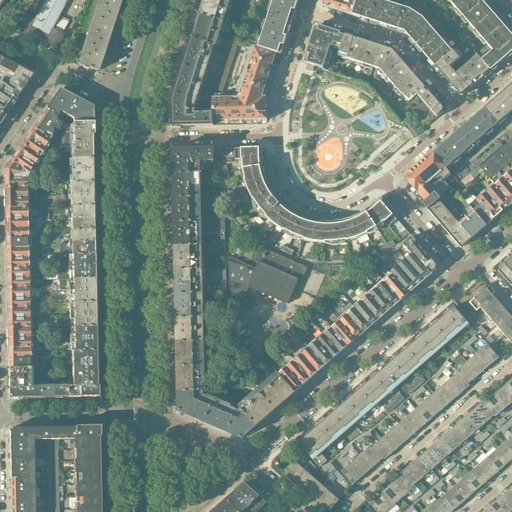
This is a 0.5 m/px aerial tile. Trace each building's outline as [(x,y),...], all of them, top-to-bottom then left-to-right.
[(52,28),(67,0),(65,0),(43,0),(33,18),(21,12),(17,18),(15,27),(55,49),(61,41),(63,34),(62,33),(55,29),(54,29),(52,28)] [(114,18),(120,0),(97,0),(94,12),(114,18)] [(237,3),(232,1),(231,2),(224,0),(204,0),(199,17),(225,25),(227,18),(231,19),(237,3)] [(257,0),(243,44),(247,45),(261,0),(257,0)] [(292,21),(298,4),(299,0),(273,0),(269,14),(292,21)] [(351,15),(355,4),(348,2),(342,0),(324,0),(323,4),(325,7),(351,15)] [(369,21),(375,0),(356,0),(355,4),(351,15),(369,21)] [(396,30),(403,8),(378,0),(375,0),(369,21),(396,30)] [(457,10),(468,0),(449,0),(451,2),(450,2),(457,10)] [(497,18),(481,0),(468,0),(457,10),(478,34),(497,18)] [(434,31),(423,18),(411,10),(403,8),(396,30),(404,32),(416,46),(434,31)] [(106,45),(114,18),(94,12),(86,38),(106,45)] [(281,56),(289,30),(292,21),(269,14),(258,49),(275,55),(275,54),(281,56)] [(218,48),(225,25),(199,17),(192,40),(215,47),(218,48)] [(61,18),(54,29),(55,29),(62,33),(68,22),(61,18)] [(511,53),(511,35),(497,18),(478,34),(493,51),(482,61),(491,71),(511,53)] [(326,61),(330,47),(333,48),(332,54),(338,56),(345,34),(319,26),(315,28),(304,63),(323,69),(326,61)] [(452,52),(434,31),(416,46),(435,68),(452,53),(452,52)] [(363,66),(370,43),(345,34),(338,56),(337,58),(363,66)] [(97,72),(106,45),(86,38),(77,66),(97,72)] [(205,75),(215,47),(192,40),(183,67),(205,75)] [(476,48),(470,41),(467,44),(473,51),(476,48)] [(420,81),(404,63),(393,50),(370,43),(363,66),(369,68),(372,69),(375,70),(378,71),(401,97),(402,96),(402,97),(420,81)] [(275,55),(258,49),(254,48),(238,100),(212,100),(212,114),(213,121),(258,120),(258,121),(267,121),(267,100),(265,100),(265,98),(264,98),(263,96),(262,96),(275,55)] [(457,75),(450,67),(460,59),(453,51),(452,52),(452,53),(435,68),(459,95),(463,96),(476,85),(463,69),(457,75)] [(491,71),(482,61),(478,56),(463,69),(476,85),(491,71)] [(21,92),(32,76),(3,60),(0,64),(0,73),(2,75),(0,78),(21,92)] [(196,103),(205,75),(183,67),(174,95),(196,103)] [(365,78),(339,69),(338,72),(368,82),(372,69),(369,68),(365,78)] [(375,81),(378,71),(375,70),(372,81),(392,104),(395,102),(375,81)] [(21,92),(0,78),(0,91),(14,101),(21,92)] [(444,108),(420,81),(402,97),(408,103),(409,103),(413,100),(416,97),(422,102),(421,103),(436,119),(444,112),(444,108)] [(511,89),(510,87),(484,109),(497,124),(501,120),(502,122),(508,117),(507,115),(511,110),(511,89)] [(66,116),(78,100),(59,90),(45,110),(57,118),(58,113),(66,116)] [(14,101),(0,91),(0,104),(8,110),(14,101)] [(213,121),(212,114),(196,115),(196,103),(174,95),(172,101),(173,127),(213,126),(213,121)] [(93,112),(92,108),(78,100),(66,116),(73,120),(79,112),(93,112)] [(8,110),(0,104),(0,114),(3,117),(8,110)] [(495,128),(494,126),(497,124),(484,109),(459,131),(472,146),(475,143),(477,145),(482,140),(480,139),(488,132),(490,133),(495,128)] [(53,130),(57,118),(45,110),(38,120),(53,130)] [(93,123),(93,112),(79,112),(73,120),(75,121),(75,124),(93,123)] [(50,141),(53,130),(38,120),(32,129),(50,141)] [(93,135),(93,123),(75,124),(70,124),(70,135),(93,135)] [(70,147),(70,135),(70,124),(64,124),(56,148),(70,147)] [(50,141),(32,129),(26,137),(47,151),(50,141)] [(470,151),(468,149),(472,146),(459,131),(433,154),(446,169),(449,165),(451,167),(457,162),(455,161),(463,154),(464,156),(470,151)] [(93,147),(93,135),(70,135),(70,147),(93,147)] [(47,151),(26,137),(20,145),(41,159),(47,151)] [(478,167),(503,146),(500,142),(471,167),(473,170),(469,174),(470,175),(455,188),(458,191),(482,171),(478,167)] [(41,159),(20,145),(15,153),(35,167),(41,159)] [(511,154),(504,146),(496,153),(511,171),(511,154)] [(93,158),(93,147),(70,147),(70,159),(93,158)] [(309,220),(301,218),(294,214),(287,209),(281,204),(281,203),(282,199),(280,197),(275,197),(271,190),(267,183),(264,175),(262,167),(262,159),(262,153),(259,153),(259,149),(235,149),(235,160),(241,160),(242,170),(244,181),(248,191),(253,200),(252,200),(252,202),(252,204),(252,205),(253,206),(253,207),(254,209),(254,210),(255,211),(256,212),(257,213),(257,214),(258,215),(259,216),(260,216),(263,218),(264,218),(266,219),(267,218),(274,225),(283,231),(293,236),(303,240),(314,243),(325,244),(336,243),(347,242),(357,239),(367,235),(377,229),(385,223),(389,227),(397,220),(381,202),(382,202),(382,201),(382,200),(382,199),(382,198),(381,198),(381,197),(380,197),(379,197),(378,198),(377,199),(377,200),(377,201),(377,202),(378,202),(372,207),(365,212),(358,216),(350,220),(342,222),(334,223),(326,223),(317,222),(309,220)] [(201,176),(200,163),(200,162),(191,162),(190,150),(175,151),(173,153),(174,176),(201,176)] [(214,162),(213,150),(190,150),(191,162),(200,162),(214,162)] [(35,167),(15,153),(9,162),(27,174),(28,174),(30,174),(35,167)] [(511,171),(496,153),(487,161),(511,189),(511,171)] [(432,189),(440,182),(450,174),(446,169),(433,154),(404,179),(412,188),(410,190),(428,211),(439,201),(441,199),(432,189)] [(94,170),(93,158),(70,159),(69,159),(69,168),(69,171),(94,170)] [(511,204),(511,189),(487,161),(479,168),(492,183),(491,183),(494,187),(510,206),(511,204)] [(27,174),(9,162),(4,170),(4,178),(28,178),(28,174),(27,174)] [(94,183),(94,170),(69,171),(70,174),(70,183),(94,183)] [(201,198),(201,187),(201,176),(174,176),(174,200),(201,199),(201,198)] [(29,188),(28,178),(4,178),(4,189),(29,188)] [(94,194),(94,183),(70,183),(70,195),(94,194)] [(510,206),(494,187),(486,194),(502,213),(510,206)] [(29,199),(29,188),(4,189),(4,200),(29,199)] [(94,206),(94,194),(70,195),(70,207),(94,206)] [(502,213),(486,194),(478,201),(494,220),(502,213)] [(479,233),(456,205),(447,195),(441,199),(439,201),(462,229),(471,239),(479,233)] [(225,240),(224,204),(224,198),(201,198),(201,199),(202,211),(202,224),(202,235),(219,234),(219,240),(225,240)] [(29,209),(29,199),(4,200),(4,210),(29,209)] [(202,224),(202,211),(201,199),(174,200),(175,224),(202,224)] [(487,226),(469,206),(463,199),(456,205),(479,233),(487,226)] [(494,220),(478,201),(476,199),(469,206),(487,226),(494,220)] [(462,229),(439,201),(428,211),(459,246),(463,247),(471,239),(462,229)] [(95,218),(94,206),(70,207),(70,219),(95,218)] [(29,219),(29,209),(4,210),(5,220),(29,219)] [(95,230),(95,218),(70,219),(70,231),(95,230)] [(29,229),(29,219),(5,220),(5,229),(29,229)] [(219,240),(219,235),(202,235),(202,224),(175,224),(175,248),(209,247),(208,240),(217,240),(217,242),(219,242),(219,240)] [(30,239),(29,229),(5,229),(5,239),(30,239)] [(95,242),(95,230),(70,231),(70,243),(95,242)] [(403,239),(408,234),(409,234),(405,230),(400,235),(403,239)] [(437,266),(412,238),(412,237),(407,241),(407,242),(403,246),(411,255),(412,256),(413,255),(430,275),(436,270),(437,266)] [(30,248),(30,239),(5,239),(5,249),(30,248)] [(95,254),(95,242),(70,243),(70,244),(59,244),(59,255),(71,255),(95,254)] [(203,271),(203,259),(203,258),(209,257),(209,247),(175,248),(176,271),(203,271)] [(30,258),(30,248),(5,249),(5,259),(30,258)] [(301,283),(308,268),(261,248),(254,262),(258,264),(255,269),(229,257),(230,309),(237,312),(248,287),(288,304),(298,282),(301,283)] [(96,266),(95,254),(71,255),(59,255),(52,255),(41,255),(42,267),(52,267),(53,267),(59,267),(96,266)] [(430,275),(413,255),(412,256),(411,255),(405,261),(423,282),(430,275)] [(511,256),(503,264),(504,266),(498,271),(511,287),(511,256)] [(30,268),(30,258),(5,259),(6,268),(30,268)] [(423,282),(405,261),(397,267),(416,288),(423,282)] [(96,278),(96,266),(59,267),(59,272),(67,272),(69,272),(69,279),(96,278)] [(371,271),(369,268),(367,266),(362,269),(366,274),(371,271)] [(416,288),(397,267),(390,274),(391,275),(408,294),(416,288)] [(30,279),(30,268),(6,268),(6,279),(30,279)] [(226,294),(226,282),(226,270),(203,271),(176,271),(176,296),(204,295),(226,294)] [(358,281),(365,276),(361,271),(354,276),(358,281)] [(408,294),(391,275),(383,281),(401,301),(408,294)] [(349,287),(357,281),(352,276),(345,282),(349,287)] [(96,302),(96,290),(96,278),(69,279),(69,280),(70,286),(67,287),(67,286),(59,286),(59,287),(55,288),(55,292),(42,293),(42,304),(73,304),(73,303),(96,302)] [(31,289),(30,279),(6,279),(6,289),(31,289)] [(401,301),(383,281),(376,288),(393,308),(401,301)] [(495,299),(492,295),(495,293),(489,286),(486,289),(485,287),(477,293),(479,295),(469,303),(476,311),(480,308),(482,310),(495,299)] [(393,308),(376,288),(368,294),(386,314),(393,308)] [(31,299),(31,289),(6,289),(6,299),(31,299)] [(334,300),(342,294),(337,289),(330,295),(334,300)] [(386,314),(368,294),(365,290),(357,297),(361,301),(378,321),(386,314)] [(204,319),(204,307),(204,295),(176,296),(177,319),(204,319)] [(31,309),(31,299),(6,299),(6,310),(31,309)] [(506,311),(502,307),(495,299),(482,310),(493,323),(506,311)] [(378,321),(361,301),(353,307),(371,327),(378,321)] [(97,326),(97,313),(96,302),(73,303),(73,304),(73,310),(70,310),(70,318),(73,318),(73,327),(97,326)] [(371,327),(353,307),(350,303),(346,307),(342,302),(338,305),(346,314),(363,334),(371,327)] [(394,389),(400,384),(401,384),(400,383),(406,378),(407,378),(417,369),(415,367),(426,358),(436,349),(438,351),(444,345),(443,343),(463,326),(465,328),(469,324),(454,307),(385,367),(384,366),(385,366),(384,366),(379,371),(380,372),(298,443),(319,468),(327,461),(320,454),(330,445),(328,443),(349,425),(351,427),(357,421),(355,419),(376,401),(378,403),(388,394),(388,393),(394,388),(394,389)] [(31,319),(31,309),(6,310),(7,319),(31,319)] [(504,336),(511,328),(511,318),(506,311),(493,323),(504,336)] [(363,334),(346,314),(338,321),(355,341),(363,334)] [(205,343),(205,331),(213,330),(212,318),(204,319),(177,319),(177,344),(205,343)] [(31,329),(31,319),(7,319),(7,330),(31,329)] [(355,341),(338,321),(330,327),(348,347),(355,341)] [(97,350),(97,337),(97,326),(73,327),(73,334),(70,334),(70,343),(73,343),(73,350),(97,350)] [(487,334),(481,326),(478,329),(484,336),(487,334)] [(348,347),(330,327),(323,334),(340,354),(348,347)] [(32,339),(31,329),(7,330),(7,340),(32,339)] [(340,354),(323,334),(315,340),(333,360),(340,354)] [(495,343),(489,336),(486,339),(493,346),(495,343)] [(470,346),(477,340),(475,337),(467,343),(470,346)] [(32,350),(32,339),(7,340),(7,350),(32,350)] [(333,360),(315,340),(308,347),(325,367),(333,360)] [(206,369),(205,356),(205,343),(177,344),(178,369),(206,369)] [(467,385),(468,384),(499,358),(487,345),(456,372),(457,374),(467,385)] [(470,346),(466,349),(470,354),(474,351),(470,346)] [(504,353),(497,346),(495,348),(501,355),(504,353)] [(325,367),(308,347),(301,353),(318,373),(325,367)] [(32,359),(32,350),(7,350),(7,360),(32,359)] [(98,363),(97,350),(73,350),(71,350),(71,357),(66,357),(66,364),(98,363)] [(452,361),(460,355),(457,352),(450,358),(452,361)] [(318,373),(301,353),(293,360),(310,380),(318,373)] [(251,368),(256,361),(249,358),(246,365),(251,368)] [(32,369),(32,359),(7,360),(8,370),(32,369)] [(310,380),(293,360),(286,366),(303,386),(310,380)] [(98,375),(98,363),(66,364),(66,370),(72,370),(72,376),(98,375)] [(303,386),(286,366),(277,374),(295,394),(303,386)] [(451,374),(446,369),(443,366),(439,371),(442,373),(443,373),(447,377),(451,374)] [(33,379),(32,369),(8,370),(8,380),(33,379)] [(206,387),(206,381),(206,369),(178,369),(178,380),(178,383),(178,394),(205,393),(205,387),(206,387)] [(437,380),(442,373),(439,371),(434,377),(437,380)] [(295,394),(277,374),(277,373),(272,377),(257,391),(275,411),(295,394)] [(467,385),(457,374),(449,381),(460,394),(469,386),(468,384),(467,385)] [(98,387),(98,375),(72,376),(72,386),(74,388),(98,387)] [(409,395),(425,381),(421,376),(405,390),(409,395)] [(33,389),(33,379),(8,380),(8,390),(24,390),(33,389)] [(460,394),(449,381),(441,388),(452,401),(460,394)] [(54,398),(53,386),(41,387),(41,389),(41,399),(54,398)] [(67,398),(66,386),(53,386),(54,398),(67,398)] [(98,397),(98,387),(74,388),(72,386),(66,386),(67,398),(98,397)] [(511,402),(511,394),(505,386),(494,395),(506,408),(511,402)] [(426,391),(425,390),(422,387),(416,392),(419,395),(422,392),(423,394),(426,391)] [(452,401),(441,388),(433,395),(444,408),(452,401)] [(41,399),(41,389),(33,389),(24,390),(25,399),(41,399)] [(25,399),(24,390),(8,390),(8,396),(10,396),(10,399),(25,399)] [(228,433),(238,410),(231,408),(232,406),(227,404),(230,396),(217,390),(213,398),(217,400),(207,423),(228,433)] [(275,411),(257,391),(244,402),(245,404),(240,408),(257,427),(275,411)] [(217,400),(213,398),(209,396),(209,398),(205,396),(205,393),(178,394),(178,411),(207,423),(217,400)] [(389,413),(404,399),(400,395),(384,408),(389,413)] [(444,408),(433,395),(425,402),(436,415),(444,408)] [(494,395),(485,403),(484,404),(494,415),(495,417),(506,408),(494,395)] [(436,415),(425,402),(416,409),(427,422),(436,415)] [(494,415),(484,404),(485,403),(484,402),(474,410),(486,423),(494,415)] [(257,427),(240,408),(238,410),(228,433),(242,439),(257,427)] [(427,422),(416,409),(407,417),(418,430),(427,422)] [(486,423),(474,410),(466,417),(477,430),(486,423)] [(418,430),(407,417),(399,425),(410,437),(418,430)] [(477,430),(466,417),(458,424),(469,437),(477,430)] [(469,437),(458,424),(449,432),(460,445),(469,437)] [(410,437),(399,425),(390,432),(401,445),(410,437)] [(99,437),(99,430),(99,427),(97,427),(73,428),(73,438),(99,437)] [(47,441),(47,428),(32,429),(33,439),(33,441),(47,441)] [(61,440),(61,428),(47,428),(47,441),(62,441),(62,440),(61,440)] [(73,438),(73,428),(61,428),(61,440),(62,440),(62,441),(69,440),(73,440),(73,438)] [(33,439),(32,429),(11,429),(11,432),(9,432),(9,440),(33,439)] [(401,445),(390,432),(382,439),(393,452),(401,445)] [(460,445),(449,432),(441,439),(452,452),(460,445)] [(99,449),(99,437),(73,438),(73,440),(73,450),(99,449)] [(33,449),(33,441),(33,439),(9,440),(9,449),(33,449)] [(393,452),(382,439),(374,446),(373,447),(383,458),(384,460),(393,452)] [(452,452),(441,439),(432,446),(444,459),(452,452)] [(511,459),(511,452),(504,444),(496,451),(507,464),(511,459)] [(383,458),(373,447),(374,446),(373,445),(357,459),(368,471),(383,458)] [(444,459),(432,446),(424,454),(435,467),(444,459)] [(342,457),(350,451),(347,448),(340,454),(342,457)] [(33,459),(33,449),(9,449),(9,459),(33,459)] [(100,461),(99,449),(73,450),(74,461),(100,461)] [(507,464),(496,451),(487,458),(499,471),(507,464)] [(435,467),(424,454),(416,461),(427,474),(435,467)] [(195,471),(199,462),(200,460),(191,457),(187,467),(195,471)] [(499,471),(487,458),(479,466),(490,479),(499,471)] [(33,468),(33,459),(9,459),(10,469),(33,468)] [(353,485),(368,471),(357,459),(342,472),(353,485)] [(100,472),(100,461),(74,461),(74,473),(100,472)] [(294,484),(306,471),(294,461),(285,471),(288,475),(286,477),(294,484)] [(427,474),(416,461),(407,468),(418,481),(427,474)] [(335,469),(330,463),(322,470),(325,472),(328,469),(331,472),(335,469)] [(490,479),(479,466),(471,473),(482,486),(490,479)] [(33,479),(33,468),(10,469),(10,479),(33,479)] [(418,481),(407,468),(399,476),(400,477),(411,490),(415,495),(418,498),(422,494),(419,491),(419,492),(414,485),(418,481)] [(304,493),(316,480),(306,471),(294,484),(304,493)] [(460,477),(457,474),(456,474),(454,471),(450,474),(453,477),(454,476),(457,480),(460,477)] [(100,484),(100,472),(74,473),(74,485),(100,484)] [(482,486),(471,473),(462,480),(473,493),(482,486)] [(411,490),(400,477),(390,486),(401,499),(411,490)] [(34,489),(33,479),(10,479),(10,490),(34,489)] [(315,502),(326,489),(316,480),(304,493),(315,502)] [(473,493),(462,480),(454,488),(465,501),(473,493)] [(100,496),(100,484),(74,485),(74,497),(100,496)] [(267,511),(271,508),(246,486),(245,484),(242,487),(235,492),(252,511),(267,511)] [(401,499),(390,486),(380,495),(391,508),(391,507),(395,511),(401,511),(395,504),(401,499)] [(465,501),(454,488),(446,494),(457,507),(465,501)] [(34,499),(34,489),(10,490),(10,500),(34,499)] [(339,500),(326,489),(315,502),(324,510),(326,508),(329,511),(339,500)] [(252,511),(235,492),(227,499),(238,511),(252,511)] [(424,502),(432,496),(429,493),(422,499),(424,502)] [(446,494),(437,502),(446,511),(451,511),(457,507),(446,494)] [(386,511),(391,508),(380,495),(370,504),(376,511),(386,511)] [(510,511),(511,510),(511,503),(504,495),(496,502),(503,511),(510,511)] [(100,508),(100,496),(74,497),(75,509),(100,508)] [(34,509),(34,499),(10,500),(10,510),(34,509)] [(238,511),(227,499),(220,506),(224,511),(238,511)] [(446,511),(437,502),(436,500),(422,511),(446,511)] [(503,511),(496,502),(487,510),(488,511),(503,511)]
